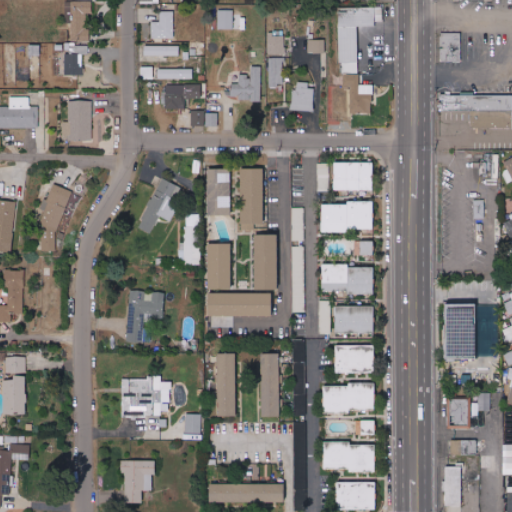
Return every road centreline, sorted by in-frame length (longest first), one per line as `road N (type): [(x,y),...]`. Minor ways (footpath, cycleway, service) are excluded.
road 1 (residential): [(87,511),(85,280),(90,248),(103,214),(123,194),(130,162),(129,0)]
road 2 (residential): [(133,140),(415,139)]
road 3 (tertiary): [(416,269),(414,0)]
road 4 (tertiary): [(417,511),(416,269)]
road 5 (residential): [(310,511),(309,338)]
road 6 (residential): [(130,162),(0,156)]
